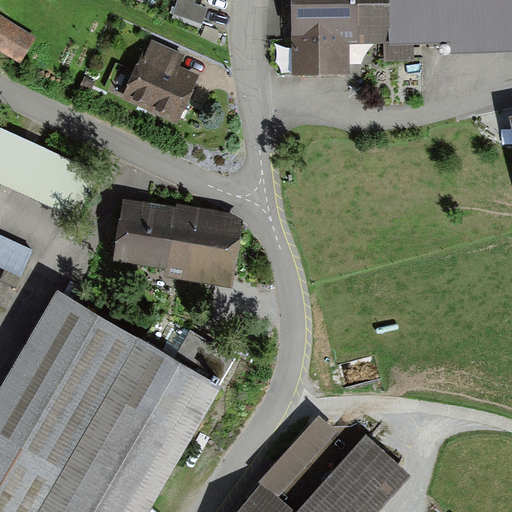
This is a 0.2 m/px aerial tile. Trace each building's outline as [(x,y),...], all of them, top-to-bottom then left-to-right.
[(179,0),(173,18),(201,28),(207,10),(194,6),(196,0),(179,0)] [(291,0),(292,79),(351,78),(350,48),(385,47),(385,63),(414,63),(414,47),(451,47),(451,56),(511,55),(511,39),(511,0),(291,0)] [(37,39),(1,17),(0,18),(0,52),(21,65),(37,39)] [(123,101),(178,125),(199,78),(182,70),(187,58),(148,42),(123,101)] [(0,185),(76,219),(96,175),(0,132),(0,185)] [(176,209),(124,199),(113,260),(165,269),(164,276),(230,288),(243,222),(233,215),(178,204),(176,209)] [(31,252),(0,237),(0,268),(19,277),(31,252)] [(60,279),(0,380),(0,511),(143,511),(238,354),(191,326),(178,348),(60,279)] [(369,511),(409,468),(367,431),(298,508),(281,492),(339,427),(320,410),(229,511),(369,511)]
